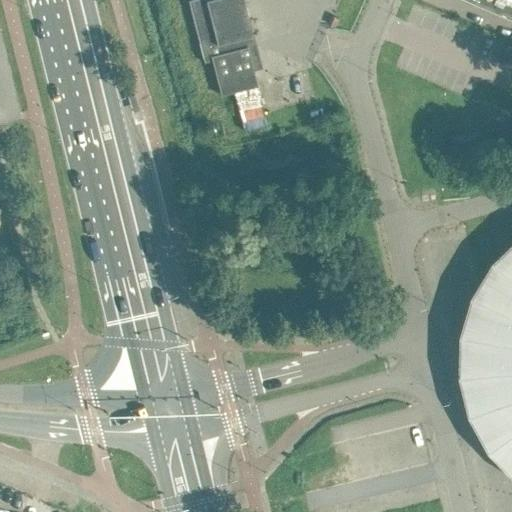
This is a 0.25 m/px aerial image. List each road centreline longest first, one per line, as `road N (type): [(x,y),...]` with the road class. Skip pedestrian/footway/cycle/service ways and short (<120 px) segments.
road 1 (unclassified): [(174,429),(231,426),(429,373),(422,340)]
road 2 (primary): [(113,183),(115,341),(10,396)]
road 3 (unclassified): [(422,340),(167,401)]
road 4 (unclassified): [(397,226),(363,83),(366,25),(378,0)]
road 5 (primary): [(113,183),(167,401)]
road 6 (primary): [(68,0),(113,183)]
road 7 (unclassified): [(0,422),(174,429)]
road 8 (unclassified): [(167,401),(10,396)]
